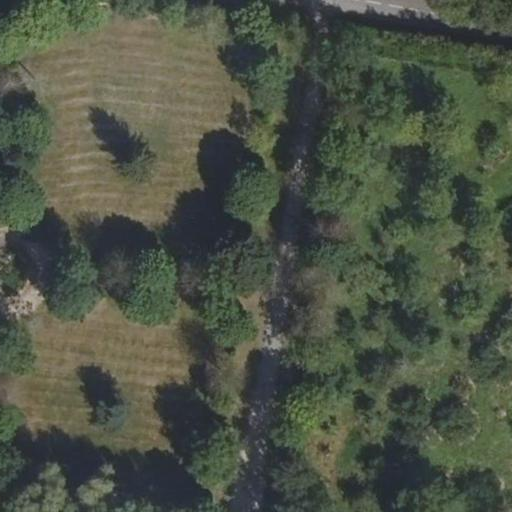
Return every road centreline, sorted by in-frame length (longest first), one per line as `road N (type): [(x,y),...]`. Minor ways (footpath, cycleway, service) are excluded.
road 1 (track): [(232,511),(317,0)]
road 2 (residential): [(511,18),(382,0)]
